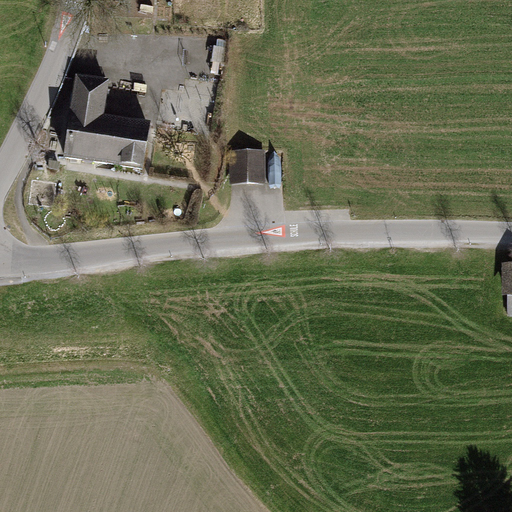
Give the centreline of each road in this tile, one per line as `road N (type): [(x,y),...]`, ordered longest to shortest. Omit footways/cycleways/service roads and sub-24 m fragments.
road 1 (unclassified): [(0,259),(338,232),(511,234)]
road 2 (tertiary): [(78,0),(65,46),(0,176)]
